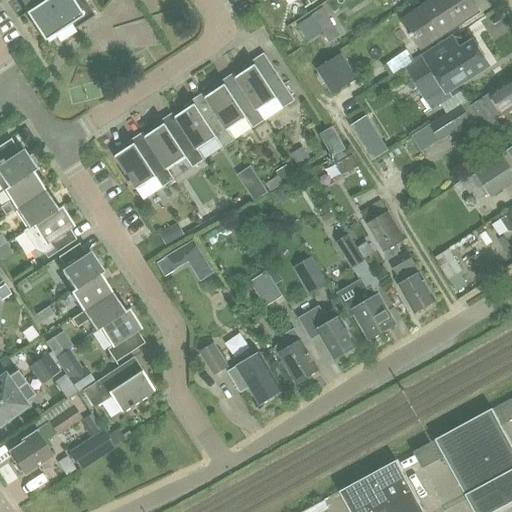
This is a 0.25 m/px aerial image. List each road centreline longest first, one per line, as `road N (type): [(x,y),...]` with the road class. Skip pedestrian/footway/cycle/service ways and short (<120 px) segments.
road 1 (residential): [(224,466),(180,395),(172,320),(58,146)]
road 2 (residential): [(224,466),(511,293)]
road 3 (residential): [(58,146),(209,44),(218,25),(204,0)]
